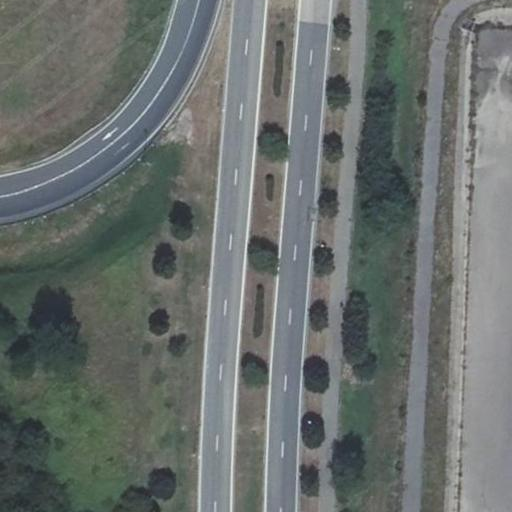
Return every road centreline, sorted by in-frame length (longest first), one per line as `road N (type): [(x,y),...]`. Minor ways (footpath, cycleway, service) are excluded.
road 1 (unclassified): [(464,0),(448,16),(442,39),(417,511)]
road 2 (secondary): [(251,0),(218,405),(220,511)]
road 3 (secondary): [(278,511),(315,0)]
road 4 (motorway): [(0,208),(63,188),(137,136),(184,72),(209,0)]
